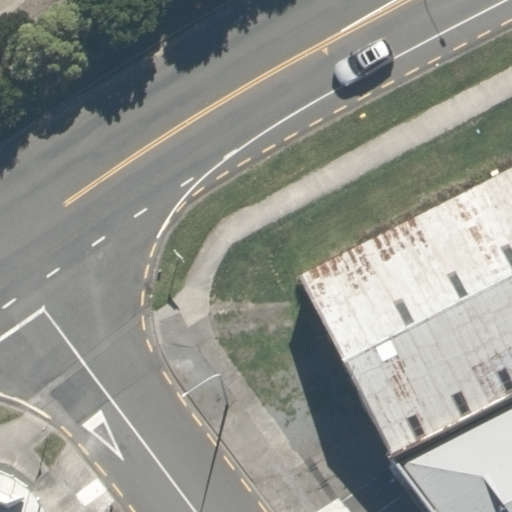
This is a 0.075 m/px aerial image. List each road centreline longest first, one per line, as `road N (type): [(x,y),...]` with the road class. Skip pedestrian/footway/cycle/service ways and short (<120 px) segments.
road 1 (secondary): [(388,0),(129,143),(0,234)]
road 2 (residential): [(0,248),(192,511)]
